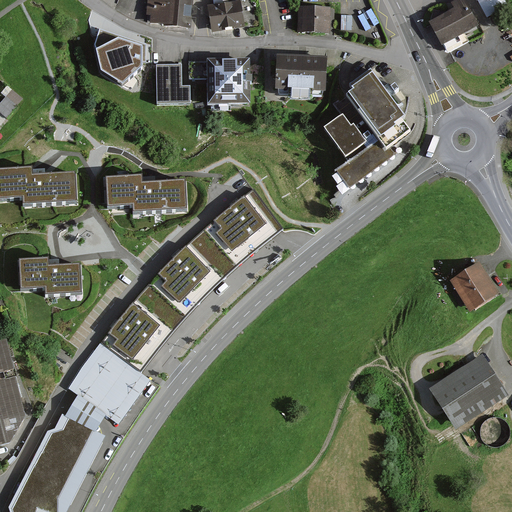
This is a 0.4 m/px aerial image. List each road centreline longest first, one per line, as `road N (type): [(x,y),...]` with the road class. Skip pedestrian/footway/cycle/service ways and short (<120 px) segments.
road 1 (secondary): [(102,511),(164,406),(224,336),(319,250),(422,173)]
road 2 (residential): [(0,497),(87,346),(240,187)]
road 3 (residential): [(85,0),(154,35),(205,45),(281,42),(413,63),(424,57)]
